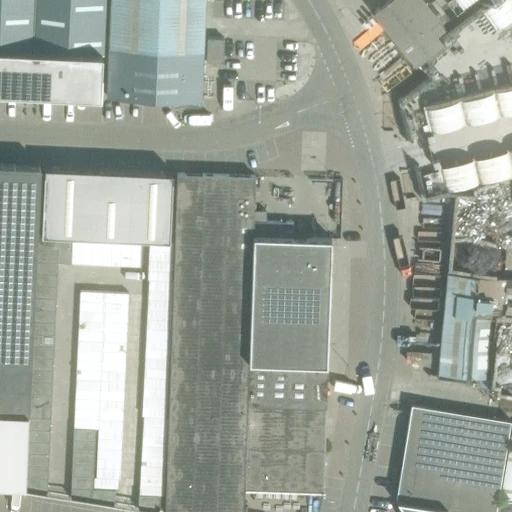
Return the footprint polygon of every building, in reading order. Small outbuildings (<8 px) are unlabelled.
[(0,0),(0,92),(17,93),(17,94),(18,94),(18,93),(42,94),(42,95),(43,95),(43,94),(73,96),(99,97),(99,96),(100,76),(101,54),(103,54),(105,0),(0,0)] [(110,0),(106,96),(200,100),(204,0),(110,0)] [(420,0),(386,0),(374,10),(415,61),(440,40),(434,32),(442,26),(420,0)] [(207,37),(206,61),(223,62),(224,38),(207,37)] [(29,412),(30,387),(34,296),(34,289),(36,248),(39,187),(40,166),(0,164),(0,479),(0,481),(24,482),(27,412),(29,412)] [(43,166),(40,234),(169,240),(172,172),(43,166)] [(251,277),(253,235),(253,221),(255,176),(176,173),(176,174),(177,174),(164,511),(242,511),(245,446),(247,404),(248,363),(248,361),(250,319),(251,277)] [(293,223),(253,221),(253,235),(293,236),(293,223)] [(293,236),(253,235),(251,277),(329,280),(331,238),(293,236)] [(37,237),(35,273),(57,274),(57,262),(58,238),(37,237)] [(58,238),(57,262),(70,262),(71,239),(58,238)] [(447,272),(438,373),(486,377),(495,277),(447,272)] [(35,273),(35,285),(56,286),(57,274),(35,273)] [(329,280),(251,277),(250,319),(328,322),(329,280)] [(35,285),(34,297),(56,298),(56,286),(35,285)] [(34,297),(34,309),(55,310),(56,298),(34,297)] [(34,309),(33,321),(55,322),(55,310),(34,309)] [(328,322),(250,319),(248,361),(326,364),(328,322)] [(55,322),(33,321),(33,333),(54,334),(55,322)] [(33,333),(32,345),(53,346),(54,334),(33,333)] [(32,345),(32,357),(53,358),(53,346),(32,345)] [(32,357),(31,369),(52,370),(53,358),(32,357)] [(325,407),(326,364),(248,363),(247,404),(325,407)] [(31,369),(31,381),(52,382),(52,370),(31,369)] [(31,381),(30,393),(51,394),(52,382),(31,381)] [(30,393),(30,405),(51,406),(51,394),(30,393)] [(323,448),(326,407),(325,407),(247,404),(245,446),(323,448)] [(511,511),(511,509),(511,501),(498,499),(510,420),(411,404),(396,500),(397,500),(405,511),(511,511)] [(29,413),(29,417),(50,418),(51,406),(30,405),(29,413)] [(29,417),(29,429),(50,430),(50,418),(29,417)] [(95,428),(73,427),(73,439),(95,440),(95,428)] [(29,429),(28,441),(49,442),(50,430),(29,429)] [(73,439),(72,451),(94,452),(95,440),(73,439)] [(28,441),(28,453),(48,454),(49,442),(28,441)] [(322,490),(323,448),(245,446),(244,489),(324,491),(324,490),(322,490)] [(72,451),(72,463),(94,464),(94,452),(72,451)] [(28,453),(27,465),(48,466),(48,454),(28,453)] [(72,463),(71,475),(93,476),(94,464),(72,463)] [(27,465),(26,477),(47,478),(48,466),(27,465)] [(71,475),(71,487),(92,488),(93,476),(71,475)] [(26,477),(26,489),(47,490),(47,478),(26,477)] [(92,488),(92,500),(114,501),(114,489),(92,488)] [(160,494),(138,494),(137,506),(159,506),(160,494)]
